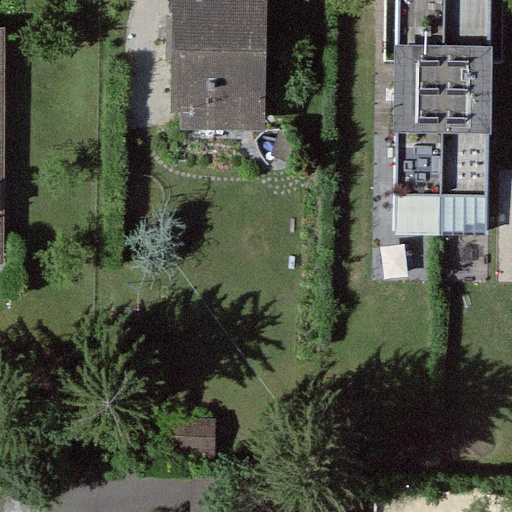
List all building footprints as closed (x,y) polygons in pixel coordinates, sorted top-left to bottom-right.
[(266,122),(267,0),(172,0),(171,100),(182,101),(182,121),(266,122)] [(401,0),(399,181),(448,182),(450,0),(401,0)] [(494,0),(450,0),(448,182),(492,182),(494,0)] [(214,452),(214,417),(171,416),(170,451),(214,452)] [(252,511),(252,473),(196,472),(196,511),(252,511)]
